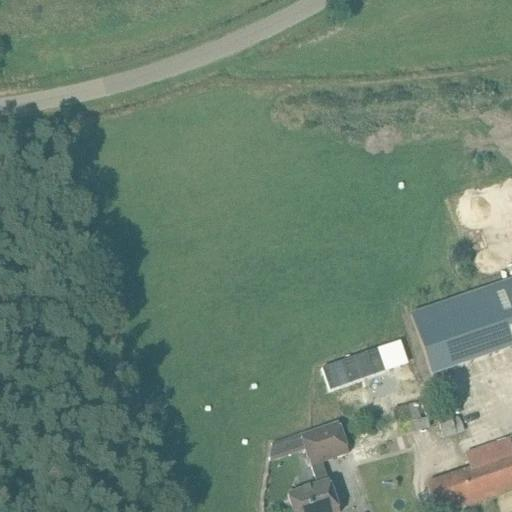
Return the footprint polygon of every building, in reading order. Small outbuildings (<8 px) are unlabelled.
[(511,277),(410,302),(433,371),(511,347),(511,277)] [(426,399),(400,407),(406,426),(432,418),(426,399)] [(337,424),(299,437),(310,469),(321,465),(348,457),(337,424)] [(426,486),(430,499),(434,511),(453,511),(511,492),(511,450),(509,440),(465,455),(470,470),(426,486)] [(316,487),(287,497),(291,510),(291,511),(337,511),(332,496),(328,483),(327,483),(321,465),(310,469),(316,487)]
